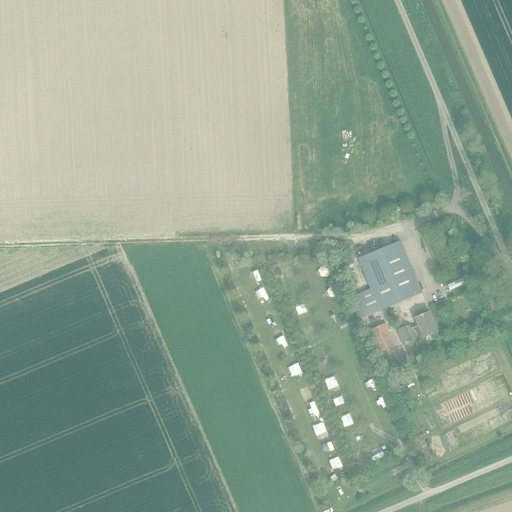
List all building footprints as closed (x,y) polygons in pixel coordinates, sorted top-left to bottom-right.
[(361,318),(422,292),(400,242),(359,259),(371,288),(352,296),(361,318)] [(322,265),(318,270),(321,276),(327,277),(331,271),(329,265),(322,265)] [(462,277),(448,284),(450,289),(465,283),(462,277)] [(331,285),(327,290),(329,296),(336,297),(340,292),(337,286),(331,285)] [(417,330),(421,339),(439,332),(430,311),(416,317),(419,324),(412,327),(410,324),(397,330),(402,342),(415,336),(413,331),(417,330)] [(396,346),(386,323),(369,330),(379,353),(396,346)]
